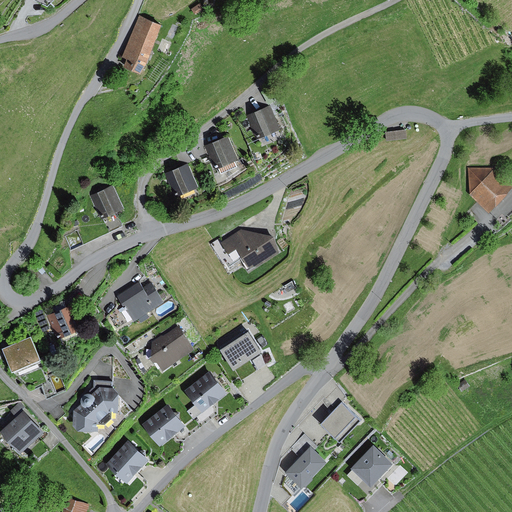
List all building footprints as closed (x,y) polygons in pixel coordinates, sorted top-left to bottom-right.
[(140,74),(160,26),(138,17),(120,59),(125,61),(123,66),(140,74)] [(270,106),(248,114),(256,136),(279,128),(270,106)] [(403,130),(387,132),(388,139),(404,138),(403,130)] [(226,139),(207,145),(214,166),(233,159),(226,139)] [(189,163),(167,170),(175,194),(197,187),(189,163)] [(511,177),(501,168),(467,168),(468,194),(488,212),(511,186),(511,177)] [(114,185),(91,196),(102,218),(125,207),(114,185)] [(243,229),(221,243),(233,263),(240,259),(250,271),(280,252),(273,238),(243,229)] [(140,280),(118,296),(134,321),(165,301),(153,282),(145,287),(140,280)] [(64,310),(48,316),(57,341),(72,335),(64,310)] [(266,350),(252,328),(223,347),(237,368),(266,350)] [(178,329),(147,349),(162,370),(192,350),(178,329)] [(29,337),(0,348),(10,373),(38,362),(29,337)] [(227,395),(210,373),(184,394),(200,415),(227,395)] [(96,388),(73,410),(72,425),(79,433),(94,434),(97,430),(95,422),(110,409),(115,415),(119,410),(119,398),(113,389),(96,388)] [(365,417),(346,400),(325,422),(343,439),(365,417)] [(184,427),(167,406),(141,426),(158,447),(184,427)] [(24,411),(0,430),(18,453),(42,433),(24,411)] [(127,441),(106,463),(127,483),(148,461),(127,441)] [(331,459),(314,443),(288,469),(305,485),(331,459)] [(378,443),(357,465),(375,482),(396,460),(378,443)] [(55,511),(58,506),(33,496),(27,511),(55,511)] [(85,511),(88,505),(67,499),(62,511),(85,511)]
